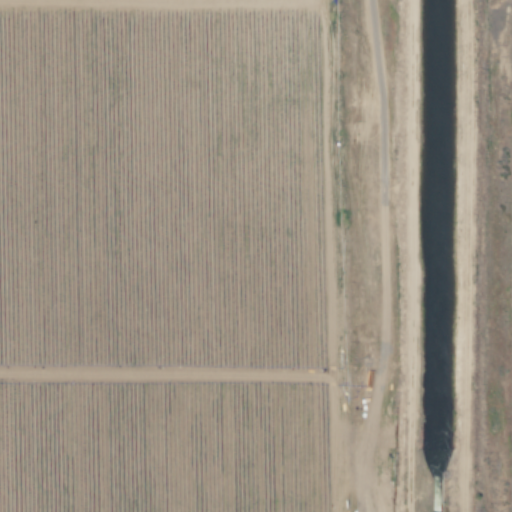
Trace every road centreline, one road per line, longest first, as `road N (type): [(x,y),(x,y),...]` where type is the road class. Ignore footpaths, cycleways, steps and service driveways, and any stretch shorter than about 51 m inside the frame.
road 1 (track): [(366,0),(384,125),(372,438),(380,511)]
road 2 (track): [(459,511),(464,0)]
road 3 (track): [(408,511),(410,0)]
